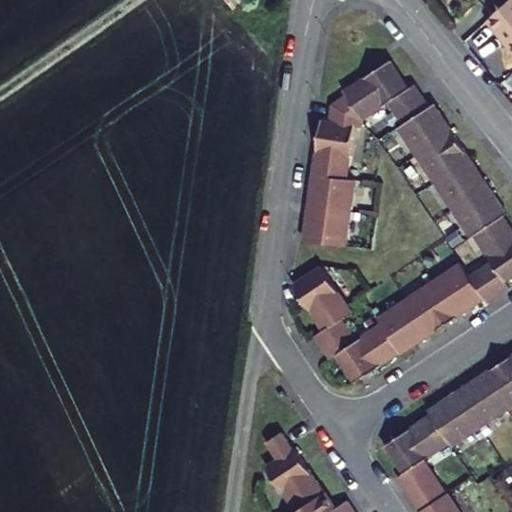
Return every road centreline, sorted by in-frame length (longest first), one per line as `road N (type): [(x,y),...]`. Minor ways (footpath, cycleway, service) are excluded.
road 1 (residential): [(271,329),(264,289),(312,0)]
road 2 (residential): [(511,320),(340,432)]
road 3 (residential): [(230,511),(248,382),(271,329)]
road 4 (residential): [(397,0),(511,143)]
road 5 (track): [(0,86),(134,0)]
road 6 (residential): [(340,432),(271,329)]
